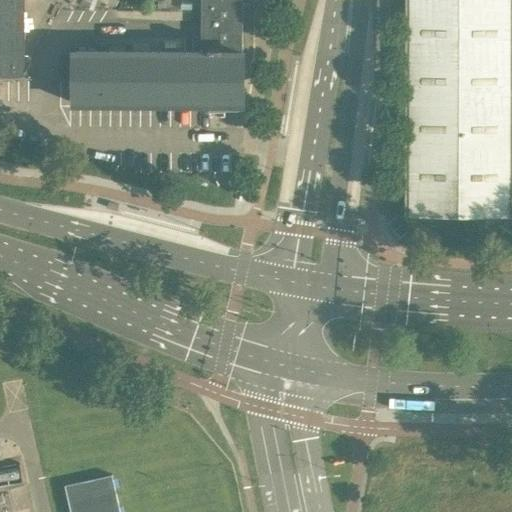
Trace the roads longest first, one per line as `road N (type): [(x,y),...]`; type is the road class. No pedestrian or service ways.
road 1 (secondary): [(292,282),(0,211)]
road 2 (secondary): [(0,259),(271,361)]
road 3 (tertiary): [(330,288),(360,0)]
road 4 (tertiary): [(335,0),(292,282)]
road 5 (secondary): [(315,373),(511,385)]
road 6 (secondary): [(511,301),(330,288)]
road 7 (unclassified): [(271,361),(265,407),(284,511)]
road 8 (unclassified): [(321,511),(306,442),(315,373)]
